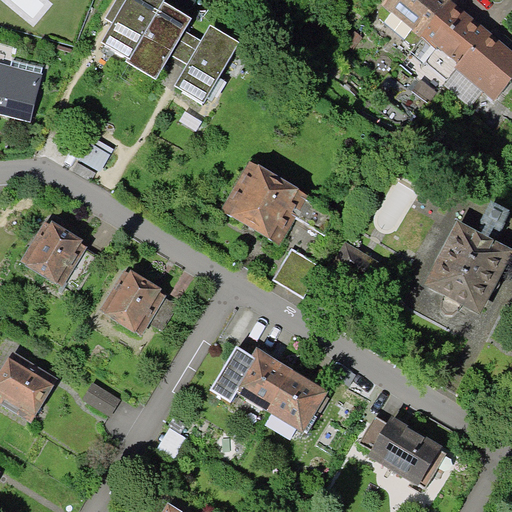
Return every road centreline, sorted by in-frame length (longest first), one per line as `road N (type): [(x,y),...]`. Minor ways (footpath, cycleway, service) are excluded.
road 1 (residential): [(506,448),(234,283)]
road 2 (residential): [(234,283),(90,511)]
road 3 (residential): [(234,283),(45,175),(0,171)]
